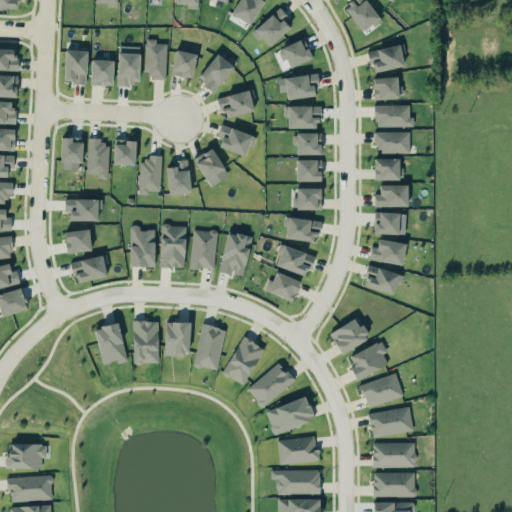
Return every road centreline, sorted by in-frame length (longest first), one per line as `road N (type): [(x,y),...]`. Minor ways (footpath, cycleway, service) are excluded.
road 1 (residential): [(297,341),(334,293),(350,230),(346,72),(309,0)]
road 2 (residential): [(49,0),(38,240),(61,312)]
road 3 (residential): [(297,341),(245,309),(196,298),(120,297),(61,312)]
road 4 (residential): [(347,511),(343,421),(297,341)]
road 5 (residential): [(179,119),(44,112)]
